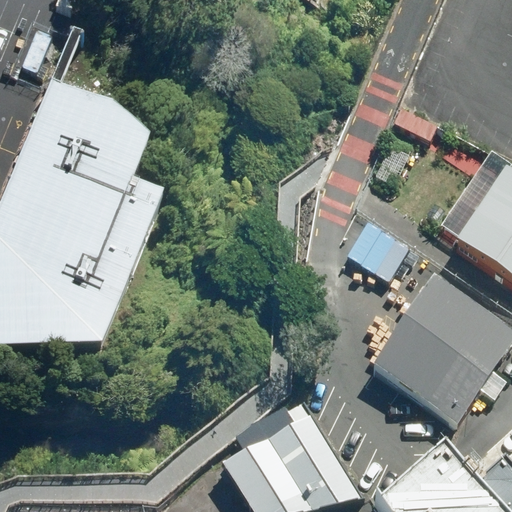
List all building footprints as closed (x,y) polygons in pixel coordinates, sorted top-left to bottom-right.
[(56,59),(65,38),(36,25),(13,78),(31,85),(44,54),(56,59)] [(0,347),(106,349),(170,201),(133,188),(152,147),(111,108),(51,84),(0,195),(0,347)] [(420,130),(412,145),(449,166),(457,150),(420,130)] [(511,176),(453,260),(511,301),(511,176)] [(511,355),(429,297),(367,383),(456,446),(511,366),(511,355)] [(314,428),(220,483),(238,511),(354,511),(363,510),(314,428)] [(511,511),(511,472),(502,462),(474,486),(465,477),(459,482),(442,464),(447,461),(443,456),(367,511),(511,511)]
